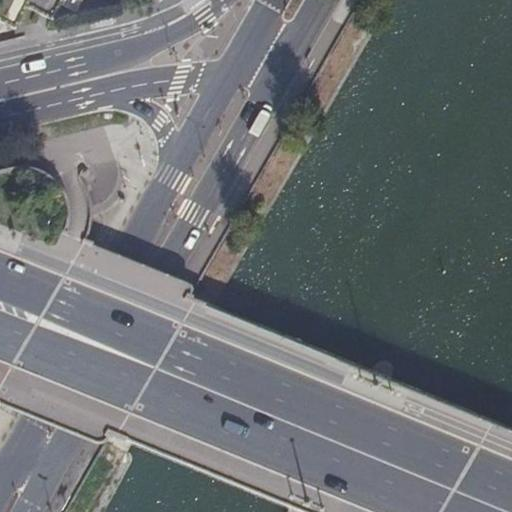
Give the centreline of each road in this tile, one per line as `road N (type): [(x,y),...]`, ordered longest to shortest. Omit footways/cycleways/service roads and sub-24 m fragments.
road 1 (primary): [(50,470),(287,61)]
road 2 (primary): [(500,511),(158,372)]
road 3 (primary): [(180,157),(1,478)]
road 4 (primary): [(224,0),(182,29),(0,77)]
road 5 (primary): [(158,372),(80,312),(0,276)]
road 6 (primary): [(0,335),(88,370),(158,372)]
